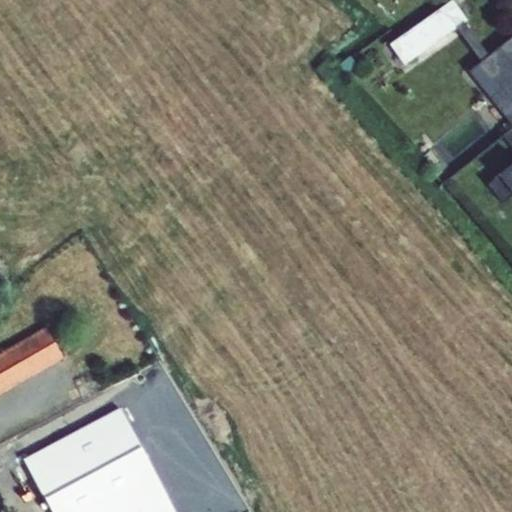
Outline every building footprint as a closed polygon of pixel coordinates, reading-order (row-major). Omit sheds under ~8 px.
[(467,23),(452,1),(390,47),(405,67),(457,30),(464,25),(467,23)] [(464,25),(457,30),(481,65),(489,59),(464,25)] [(469,75),(511,126),(511,40),(489,59),(481,65),(469,75)] [(350,59),(338,68),(345,77),(357,68),(350,59)] [(511,131),(511,132),(503,139),(511,150),(511,166),(488,188),(503,207),(511,199),(511,131)] [(45,326),(0,351),(0,392),(63,355),(45,326)] [(174,511),(119,407),(24,458),(52,511),(174,511)]
